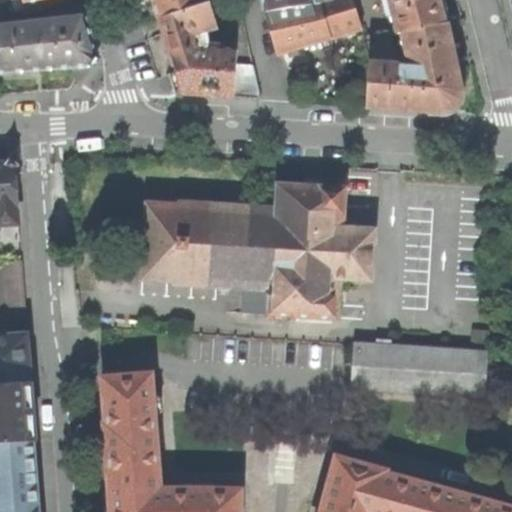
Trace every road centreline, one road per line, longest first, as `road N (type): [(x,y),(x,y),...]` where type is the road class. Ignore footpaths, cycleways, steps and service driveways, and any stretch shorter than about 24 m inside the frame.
road 1 (residential): [(27,126),(65,511)]
road 2 (residential): [(511,146),(125,122)]
road 3 (residential): [(96,0),(125,95),(125,122)]
